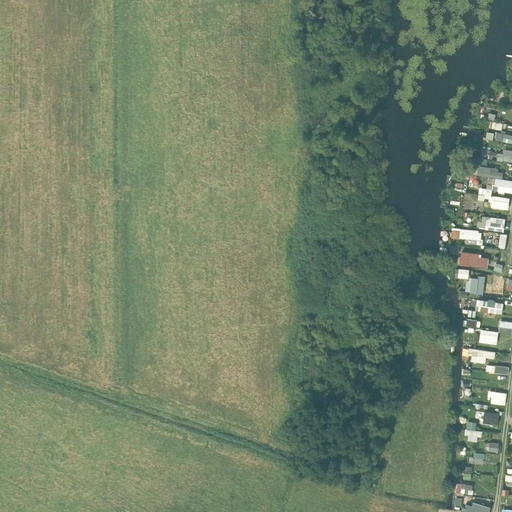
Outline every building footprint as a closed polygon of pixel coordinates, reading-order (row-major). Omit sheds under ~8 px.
[(500,129),(502,123),(490,120),(489,126),(500,129)] [(495,140),(511,142),(511,133),(496,131),(495,140)] [(511,149),(503,150),(503,152),(497,152),(497,160),(511,160),(511,149)] [(502,167),(477,167),(477,175),(502,176),(502,167)] [(497,191),(511,192),(511,179),(493,177),(492,183),(498,184),(497,191)] [(485,196),(488,197),(490,188),(479,186),(477,199),(484,200),(485,196)] [(507,209),(509,197),(492,195),(490,207),(507,209)] [(482,221),(477,220),(476,226),(502,231),(504,223),(506,223),(507,219),(483,214),(482,221)] [(481,230),(452,227),(451,237),(480,240),(481,230)] [(459,265),(488,266),(488,256),(478,256),(478,252),(460,252),(459,265)] [(496,262),(493,269),(501,271),(503,264),(496,262)] [(454,277),(468,278),(469,268),(454,268),(454,277)] [(466,278),(465,292),(488,293),(488,292),(502,293),(503,278),(492,277),(492,284),(484,283),(485,275),(479,275),(478,279),(466,278)] [(502,312),(503,301),(476,298),(475,310),(502,312)] [(466,319),(466,327),(476,327),(476,319),(466,319)] [(511,333),(511,328),(511,321),(500,319),(498,331),(511,333)] [(480,329),(480,342),(497,342),(497,330),(480,329)] [(470,360),(485,362),(486,357),(495,358),(496,351),(468,347),(467,353),(471,354),(470,360)] [(487,363),(486,370),(507,374),(509,367),(487,363)] [(487,396),(491,397),(491,402),(505,404),(506,392),(488,389),(487,396)] [(481,422),(496,424),(498,412),(484,409),(481,422)] [(467,420),(466,427),(475,429),(476,422),(467,420)] [(476,435),(482,436),(482,430),(465,428),(464,434),(468,434),(468,440),(476,440),(476,435)] [(485,451),(498,451),(499,441),(485,441),(485,451)] [(473,463),(484,464),(485,452),(474,451),(473,463)] [(472,500),(489,505),(491,500),(473,496),(472,500)] [(487,511),(489,506),(467,502),(465,511),(487,511)]
